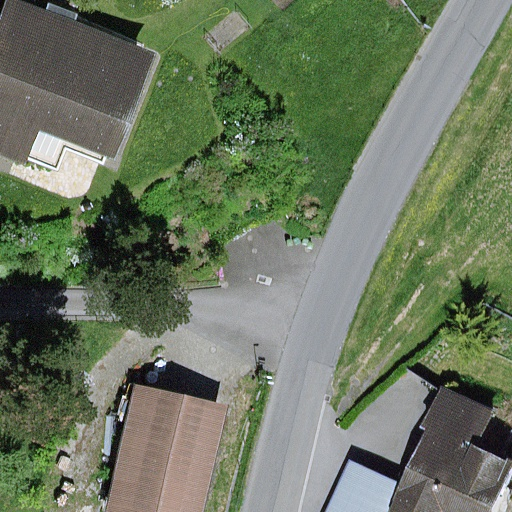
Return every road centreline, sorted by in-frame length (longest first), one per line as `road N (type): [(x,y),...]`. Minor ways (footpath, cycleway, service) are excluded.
road 1 (tertiary): [(481,0),(363,220),(322,322)]
road 2 (residential): [(322,322),(259,309),(0,306)]
road 3 (tertiary): [(322,322),(270,511)]
